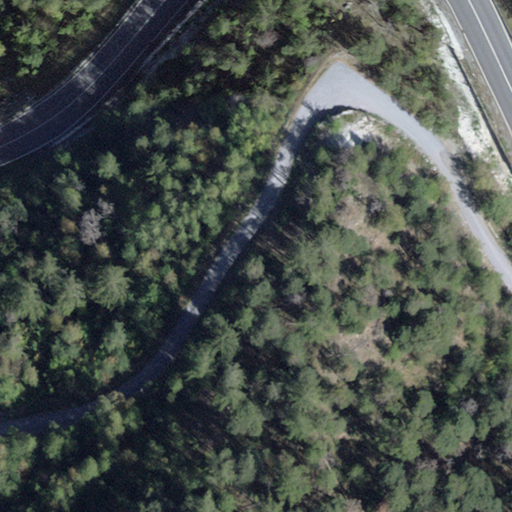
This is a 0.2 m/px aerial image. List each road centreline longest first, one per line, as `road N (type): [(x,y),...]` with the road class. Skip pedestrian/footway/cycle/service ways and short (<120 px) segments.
road 1 (unclassified): [(511,281),(415,127),(374,100),(334,90),(306,112),(262,208),(156,367),(93,407),(0,432)]
road 2 (secondary): [(0,145),(74,98),(163,0)]
